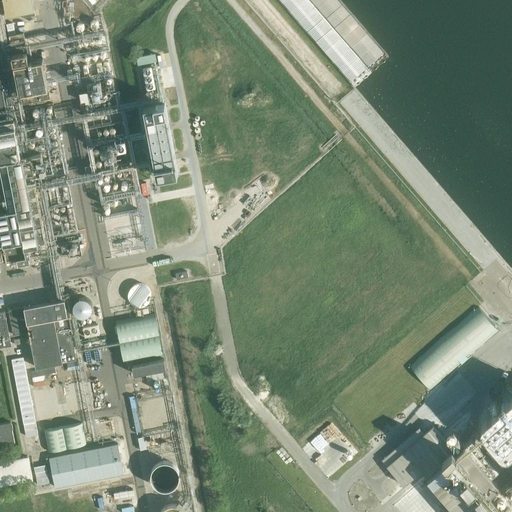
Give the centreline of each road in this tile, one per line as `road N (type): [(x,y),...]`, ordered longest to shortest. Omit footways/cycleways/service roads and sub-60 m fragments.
road 1 (unknown): [(335,494),(247,392),(210,243)]
road 2 (unknown): [(52,0),(94,267)]
road 3 (unknown): [(348,511),(335,494),(511,343)]
road 4 (unknown): [(210,243),(171,35),(170,18),(184,0)]
road 5 (unknown): [(94,267),(147,511)]
